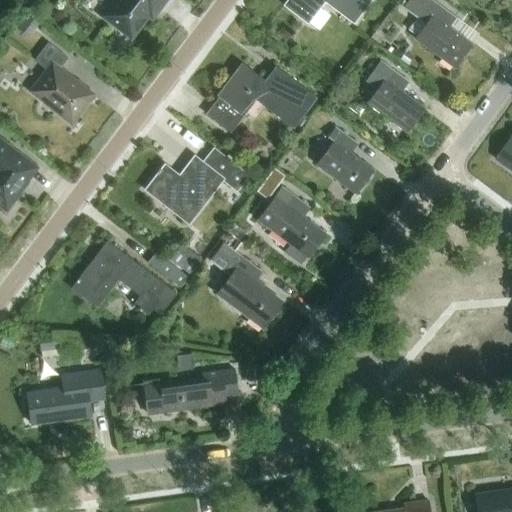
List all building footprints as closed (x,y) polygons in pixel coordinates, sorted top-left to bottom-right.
[(117,0),(104,17),(131,38),(153,8),(157,11),(165,0),(117,0)] [(289,0),(285,6),(309,24),(325,4),(352,25),(370,0),(289,0)] [(428,0),(410,0),(410,1),(404,9),(416,17),(408,29),(418,36),(416,40),(454,68),(471,45),(449,28),(455,19),(428,0)] [(36,24),(23,14),(12,27),(25,37),(36,24)] [(72,125),(85,108),(84,107),(92,96),(60,71),(68,59),(48,44),(35,62),(47,72),(31,92),(55,110),(54,112),(72,125)] [(407,132),(424,109),(401,93),(408,84),(380,63),(366,82),(378,90),(368,104),(407,132)] [(293,129),(316,99),(275,68),(264,82),(241,64),(216,97),(219,99),(206,115),(230,134),(256,101),(293,129)] [(356,194),(373,170),(351,154),(357,145),(336,130),(329,140),(334,144),(318,166),(356,194)] [(511,140),(497,161),(511,171),(511,140)] [(36,169),(0,141),(0,206),(6,212),(21,192),(20,191),(36,169)] [(203,164),(195,157),(179,177),(165,166),(146,191),(188,225),(223,181),(237,192),(248,177),(214,150),(203,164)] [(309,258),(326,235),(304,219),(310,210),(283,189),(259,221),(291,245),(285,253),(302,266),(308,258),(309,258)] [(174,293),(168,289),(107,242),(71,289),(96,309),(118,280),(140,297),(133,305),(147,316),(152,310),(158,315),(174,293)] [(199,259),(179,244),(167,259),(188,274),(199,259)] [(185,277),(153,252),(145,262),(177,287),(185,277)] [(263,329),(282,303),(255,282),(262,273),(239,256),(226,274),(231,278),(217,295),(263,329)] [(203,379),(144,387),(147,415),(183,410),(183,408),(225,402),(224,399),(238,397),(234,369),(202,374),(203,379)] [(61,376),(63,389),(27,394),(31,422),(54,419),(54,422),(91,417),(88,402),(105,400),(101,370),(61,376)] [(511,511),(511,490),(476,495),(478,511),(511,511)] [(429,511),(428,501),(404,504),(405,509),(385,511),(429,511)]
